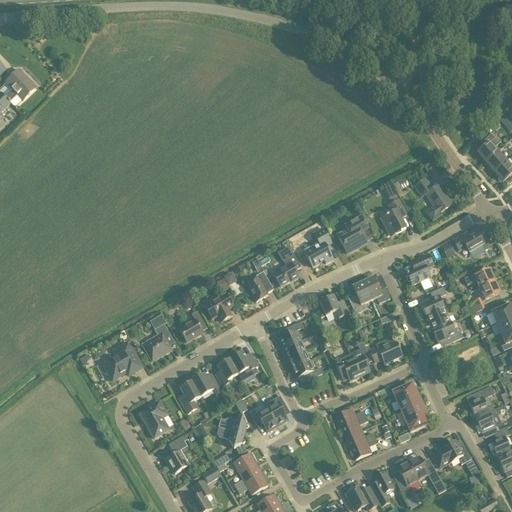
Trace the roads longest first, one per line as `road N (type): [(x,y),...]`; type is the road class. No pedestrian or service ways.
road 1 (unclassified): [(489,213),(397,88),(337,45),(272,22)]
road 2 (residential): [(173,511),(120,423),(121,404),(254,323)]
road 3 (unclassified): [(0,17),(147,6),(272,22)]
road 4 (residential): [(449,421),(301,501),(272,450),(299,429),(300,417)]
road 5 (residential): [(254,323),(380,259)]
road 6 (residential): [(300,417),(421,365)]
